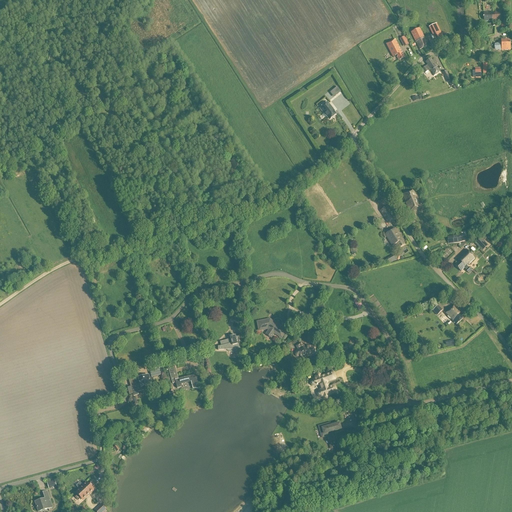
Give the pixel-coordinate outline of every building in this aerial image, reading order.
[(484,22),(500,21),(500,14),(497,14),(497,12),(483,13),(484,22)] [(401,14),(398,16),(403,25),(407,23),(405,20),(405,19),(402,14),(401,14)] [(426,45),(427,44),(420,28),(411,33),(420,50),(427,47),(426,45)] [(404,46),(409,44),(405,36),(400,38),(404,46)] [(395,40),(386,45),(393,58),(397,56),(398,57),(397,57),(399,61),(404,58),(403,55),(402,55),(401,53),(402,53),(401,51),(400,51),(399,49),(400,49),(395,40)] [(498,45),(495,45),(495,49),(500,51),(502,50),(502,51),(510,51),(510,47),(510,42),(508,42),(508,40),(501,41),(501,43),(500,43),(500,42),(498,43),(498,45)] [(427,63),(428,65),(422,70),(425,74),(430,71),(434,77),(440,72),(435,65),(435,64),(434,63),(431,59),(427,63)] [(443,73),(448,83),(449,83),(451,87),(454,85),(453,83),(452,84),(451,82),(451,81),(446,71),(443,73)] [(337,88),(330,93),(334,98),(341,92),(337,88)] [(335,111),(328,102),(319,109),(329,121),(337,115),(334,112),(335,111)] [(237,158),(230,162),(234,169),(241,166),(237,158)] [(403,195),(410,213),(419,209),(416,200),(416,199),(415,197),(414,196),(412,191),(403,195)] [(389,223),(395,220),(387,207),(381,211),(389,223)] [(398,249),(406,245),(395,228),(385,235),(392,247),(395,245),(398,249)] [(457,237),(449,238),(449,244),(458,244),(465,241),(463,235),(457,237)] [(481,239),(475,244),(482,251),(488,246),(486,244),(483,241),(487,238),(486,237),(481,239)] [(466,250),(462,254),(457,259),(460,262),(455,266),(461,272),(464,269),(466,270),(465,271),(468,274),(471,270),(469,268),(468,268),(467,266),(468,265),(469,265),(475,260),(475,259),(475,260),(466,250)] [(461,317),(464,314),(454,305),(445,313),(455,323),(457,325),(463,319),(461,317)] [(438,306),(432,311),(437,316),(442,311),(438,306)] [(309,313),(300,313),(300,321),(310,321),(309,313)] [(281,339),(286,332),(279,326),(281,323),(276,320),(274,323),(270,320),(257,323),(259,331),(268,329),(269,330),(266,335),(271,338),(274,333),(281,339)] [(236,351),(237,351),(239,351),(239,338),(230,338),(230,339),(220,342),(221,347),(218,347),(218,351),(227,351),(228,352),(229,352),(230,353),(231,353),(232,353),(233,353),(234,352),(235,352),(236,351)] [(305,357),(315,356),(314,347),(304,348),(303,346),(302,347),(300,345),(297,347),(299,350),(297,352),(302,359),(305,357)] [(151,369),(154,378),(164,375),(162,366),(151,369)] [(194,379),(193,376),(178,380),(175,366),(168,368),(172,384),(176,383),(177,389),(181,388),(181,385),(191,383),(193,390),(200,390),(197,379),(194,379)] [(327,395),(336,392),(335,387),(327,390),(325,383),(336,379),(333,373),(320,377),(319,374),(315,376),(316,379),(312,380),(314,387),(318,385),(320,391),(317,392),(319,398),(323,397),(324,400),(329,399),(327,395)] [(144,387),(151,385),(148,376),(138,379),(138,375),(133,377),(135,383),(130,385),(133,397),(139,395),(138,392),(145,390),(144,387)] [(333,432),(341,429),(339,424),(331,426),(330,424),(319,427),(322,438),(327,436),(330,446),(336,444),(333,432)] [(56,480),(47,483),(49,489),(53,488),(53,489),(57,488),(56,486),(58,486),(56,480)] [(92,489),(94,486),(91,483),(88,485),(87,484),(83,487),(83,486),(79,489),(80,490),(76,493),(78,495),(75,498),(79,501),(81,499),(83,500),(93,490),(92,489)] [(38,511),(40,511),(52,508),(47,492),(43,493),(45,500),(39,502),(39,501),(35,503),(38,511)]
